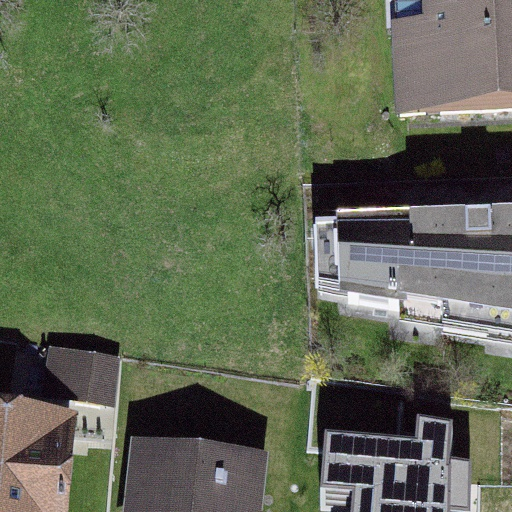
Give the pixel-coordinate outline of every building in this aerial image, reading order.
[(511,0),(409,0),(421,135),(511,126),(511,0)] [(398,350),(511,360),(511,243),(328,243),(334,316),(365,330),(398,332),(398,350)] [(47,386),(119,393),(124,343),(51,336),(47,386)] [(96,511),(105,448),(0,432),(0,511),(96,511)] [(475,511),(484,457),(360,437),(347,511),(475,511)] [(280,511),(286,476),(146,456),(137,511),(280,511)]
